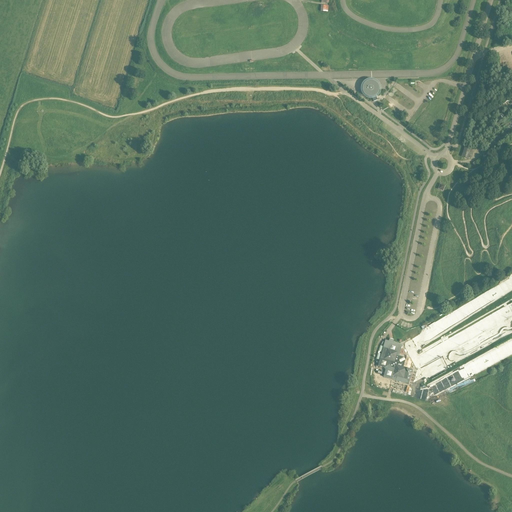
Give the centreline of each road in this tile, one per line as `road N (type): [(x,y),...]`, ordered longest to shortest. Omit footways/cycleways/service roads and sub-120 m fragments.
road 1 (unclassified): [(445,154),(491,0)]
road 2 (track): [(200,93),(345,91)]
